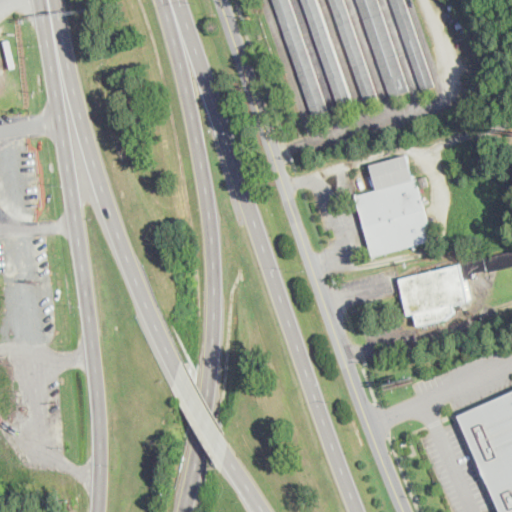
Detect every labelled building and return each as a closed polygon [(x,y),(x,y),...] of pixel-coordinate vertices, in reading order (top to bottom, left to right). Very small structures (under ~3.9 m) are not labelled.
[(314,121),(272,0),(290,0),(330,115),(314,121)] [(318,0),(354,104),(341,109),(303,0),(318,0)] [(344,0),(378,98),(366,103),(330,0),(344,0)] [(378,0),(410,91),(391,98),(357,0),(378,0)] [(405,0),(435,86),(423,90),(391,0),(405,0)] [(408,155),(415,180),(418,179),(435,240),(375,257),(360,201),(358,196),(379,190),(372,165),(408,155)] [(429,184),(422,186),(419,177),(426,175),(429,184)] [(486,258),(511,251),(511,266),(490,272),(486,258)] [(486,258),(487,267),(488,270),(474,273),(475,277),(465,279),(472,307),(456,311),(456,313),(447,320),(419,326),(416,314),(409,315),(401,278),(486,258)] [(511,511),(511,391),(459,415),(502,511),(511,511)]
